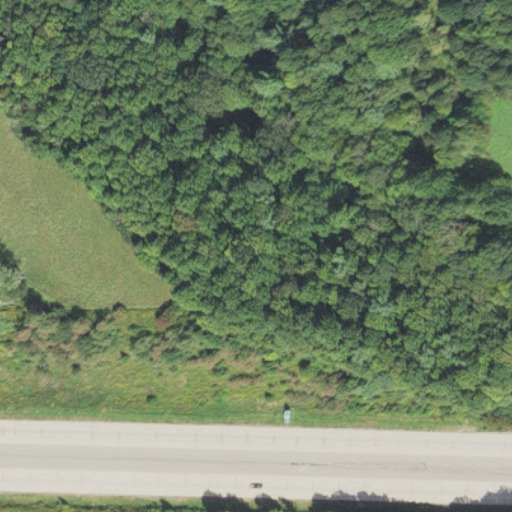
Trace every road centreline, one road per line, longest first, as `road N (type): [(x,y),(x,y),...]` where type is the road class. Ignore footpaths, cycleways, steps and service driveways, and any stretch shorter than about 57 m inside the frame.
road 1 (motorway): [(0,481),(511,499)]
road 2 (motorway): [(511,451),(0,436)]
